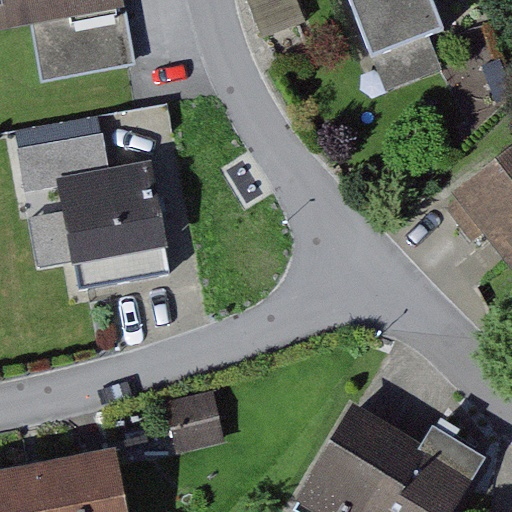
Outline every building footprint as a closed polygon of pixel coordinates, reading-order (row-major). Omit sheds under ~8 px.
[(0,0),(0,20),(94,0),(0,0)] [(119,0),(117,0),(31,26),(50,90),(138,64),(119,0)] [(348,0),(251,0),(264,35),(351,6),(348,0)] [(484,0),(370,0),(395,62),(489,9),(484,0)] [(165,137),(60,164),(88,271),(193,244),(165,137)] [(511,157),(471,200),(511,239),(511,157)] [(452,511),(479,468),(368,402),(318,487),(359,511),(452,511)] [(156,511),(143,444),(0,470),(0,511),(156,511)]
